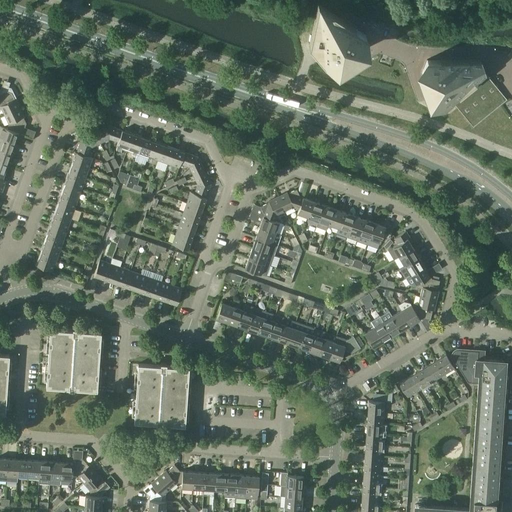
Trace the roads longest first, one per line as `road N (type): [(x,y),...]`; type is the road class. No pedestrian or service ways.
road 1 (residential): [(443,329),(453,285),(448,262),(412,214),(297,170),(261,187),(250,184)]
road 2 (secondary): [(277,102),(0,8)]
road 3 (secondary): [(277,102),(456,177),(511,218)]
road 4 (secondary): [(511,199),(465,165),(277,102)]
road 5 (residential): [(123,475),(161,451),(336,460)]
road 6 (residential): [(234,178),(222,173),(203,140),(112,106),(73,117)]
road 7 (unclassified): [(187,338),(59,293),(17,293)]
road 8 (unclassified): [(338,398),(187,338)]
road 9 (residential): [(11,253),(27,246),(73,117)]
road 10 (residential): [(50,108),(5,240),(11,253)]
road 11 (residential): [(0,435),(92,441),(123,475)]
road 12 (residential): [(338,398),(443,329)]
